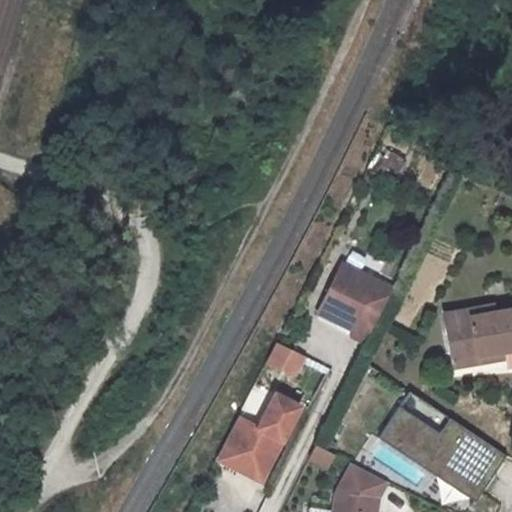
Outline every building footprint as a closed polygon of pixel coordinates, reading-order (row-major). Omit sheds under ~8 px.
[(395,180),(401,157),(380,151),(374,175),(395,180)] [(444,283),(449,242),(429,240),(424,280),(444,283)] [(365,343),(393,287),(342,263),(318,313),(335,322),(345,320),(355,326),(351,338),(365,343)] [(452,315),(504,303),(502,293),(450,304),(452,315)] [(452,315),(459,350),(511,340),(511,339),(511,300),(504,303),(452,315)] [(511,343),(511,340),(459,350),(461,361),(511,349),(511,343)] [(273,342),(261,365),(289,379),(301,356),(273,342)] [(242,412),(225,443),(262,463),(279,432),(286,435),(305,401),(283,388),(264,424),(242,412)] [(511,460),(511,453),(408,391),(381,438),(479,509),(511,460)] [(262,463),(225,443),(220,452),(264,475),(269,466),(286,435),(279,432),(262,463)] [(332,446),(318,438),(311,452),(325,459),(332,446)] [(336,449),(332,446),(325,459),(329,462),(336,449)] [(392,478),(355,458),(340,486),(337,505),(309,502),(307,511),(381,511),(382,508),(384,492),(392,478)]
